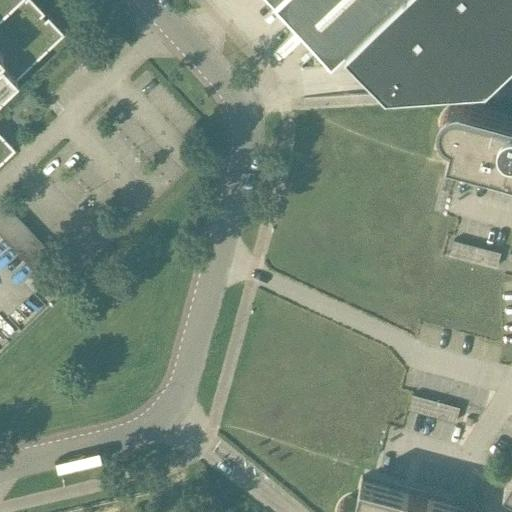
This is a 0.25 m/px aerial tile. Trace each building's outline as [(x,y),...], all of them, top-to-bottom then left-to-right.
[(0,131),(0,90),(34,58),(63,31),(47,14),(44,17),(40,12),(43,10),(33,0),(0,0),(0,159),(14,147),(0,131)] [(511,0),(272,0),(277,5),(333,64),(347,50),(356,60),(388,93),(410,92),(487,86),(511,63),(511,0)] [(511,117),(462,104),(460,104),(457,104),(455,104),(453,105),(451,106),(449,107),(447,108),(445,110),(444,112),(443,114),(442,116),(441,118),(441,120),(441,123),(441,125),(442,127),(443,129),(444,131),(445,133),(447,135),(448,136),(450,138),(453,138),(448,156),(511,172),(511,117)] [(4,202),(0,205),(0,231),(32,266),(49,250),(4,202)] [(451,253),(497,265),(501,250),(454,238),(451,253)] [(413,393),(409,407),(456,420),(460,405),(413,393)] [(475,511),(477,508),(362,477),(358,494),(352,494),(348,495),(344,497),(343,498),(342,499),(340,501),(339,504),(338,505),(337,507),(337,509),(337,511),(336,511),(475,511)]
